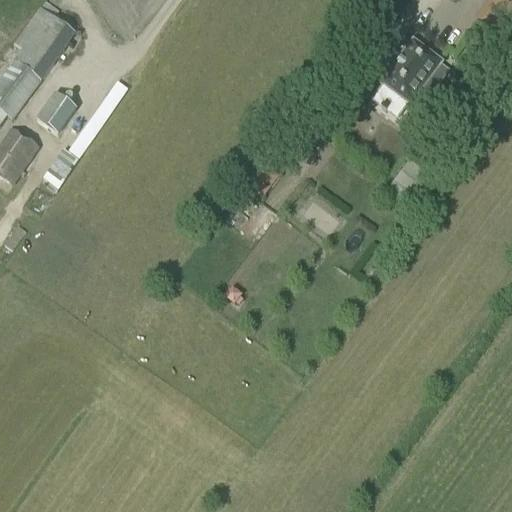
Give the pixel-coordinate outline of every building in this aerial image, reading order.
[(511,2),(508,0),(494,0),(477,24),(496,38),(511,16),(511,2)] [(14,51),(20,54),(0,80),(0,116),(7,122),(13,127),(76,38),(53,21),(54,20),(43,14),(14,51)] [(439,69),(440,67),(441,67),(441,66),(440,65),(440,66),(413,45),(413,44),(412,44),(411,45),(412,45),(381,85),(380,86),(381,87),(408,107),(408,108),(409,108),(410,107),(411,105),(419,111),(447,75),(439,69)] [(58,93),(39,120),(64,138),(83,111),(58,93)] [(40,152),(9,130),(0,143),(0,182),(13,191),(40,152)] [(79,165),(62,153),(42,184),(48,187),(45,190),(56,198),(65,185),(79,165)] [(411,162),(389,195),(405,205),(427,172),(411,162)] [(246,192),(261,203),(272,188),(257,177),(246,192)]
